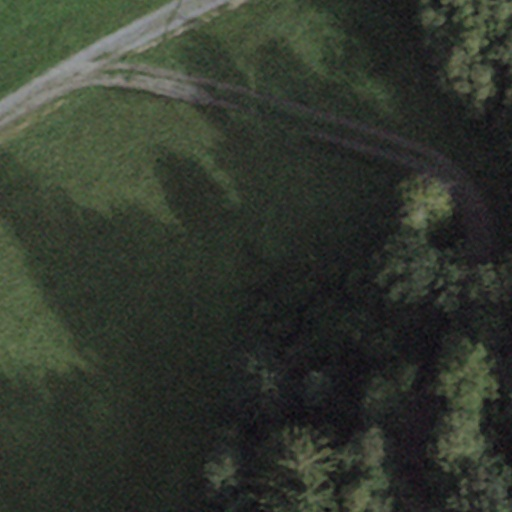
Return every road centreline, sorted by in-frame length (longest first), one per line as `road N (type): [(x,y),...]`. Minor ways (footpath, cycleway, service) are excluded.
road 1 (track): [(79,68),(330,125),(477,170),(507,194),(511,237)]
road 2 (track): [(511,251),(486,315),(415,420),(407,488),(416,511)]
road 3 (track): [(220,0),(79,68),(0,118)]
